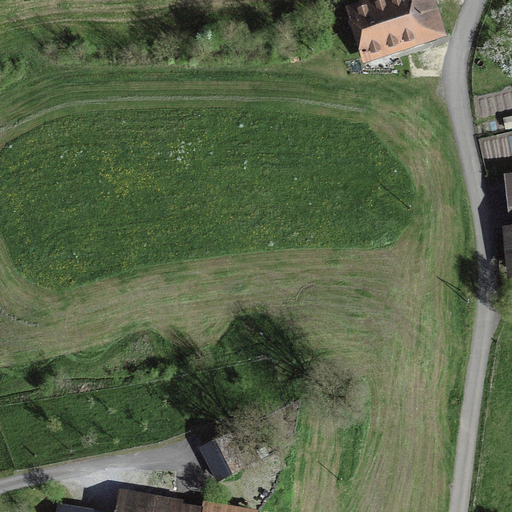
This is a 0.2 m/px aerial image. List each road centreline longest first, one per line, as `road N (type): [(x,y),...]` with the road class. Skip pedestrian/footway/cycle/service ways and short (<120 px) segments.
road 1 (residential): [(459,511),(489,274),(456,82),(478,0)]
road 2 (residential): [(0,486),(112,465),(198,466)]
